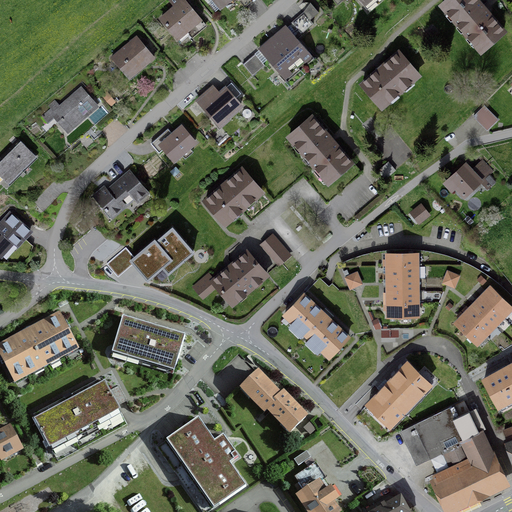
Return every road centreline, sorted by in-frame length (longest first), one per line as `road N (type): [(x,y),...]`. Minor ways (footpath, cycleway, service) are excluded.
road 1 (residential): [(65,281),(69,225),(91,183),(303,0)]
road 2 (residential): [(0,493),(166,402),(238,332)]
road 3 (unclassified): [(238,332),(430,511)]
road 4 (residential): [(384,204),(238,332)]
road 5 (unclassified): [(65,281),(159,297),(238,332)]
road 6 (residential): [(511,132),(464,145),(397,195)]
